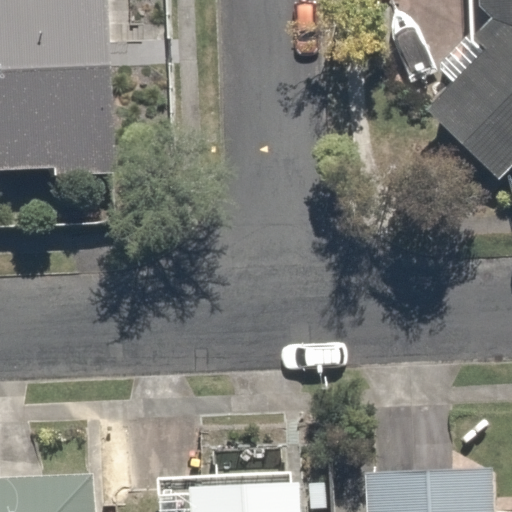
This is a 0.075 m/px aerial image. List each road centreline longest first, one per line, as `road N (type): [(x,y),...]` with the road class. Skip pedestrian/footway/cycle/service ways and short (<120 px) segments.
road 1 (residential): [(282,312),(269,0)]
road 2 (residential): [(0,325),(282,312)]
road 3 (residential): [(282,312),(511,305)]
